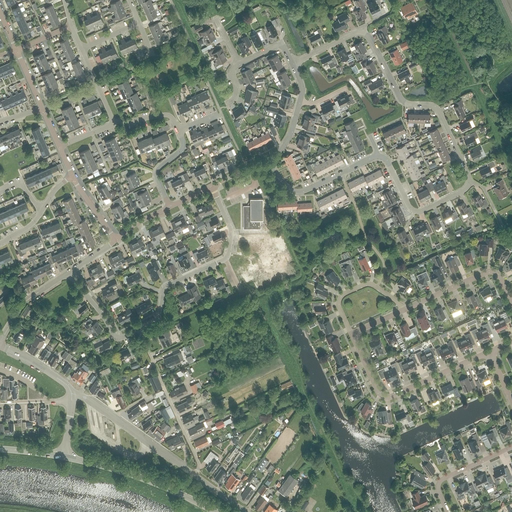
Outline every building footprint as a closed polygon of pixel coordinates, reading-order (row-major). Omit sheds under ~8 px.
[(109,10),(122,5),(119,0),(117,1),(111,4),(112,7),(108,8),(109,10)] [(148,0),(142,3),(144,9),(153,5),(153,6),(156,4),(156,2),(152,3),(150,0),(148,0)] [(359,21),(366,17),(363,11),(366,10),(361,0),(357,0),(354,2),(358,10),(354,12),(359,21)] [(378,6),(381,4),(379,0),(376,0),(367,5),(372,14),(380,10),(378,6)] [(405,17),(406,16),(407,16),(408,18),(417,13),(412,2),(400,8),(405,17)] [(19,7),(12,10),(15,16),(22,13),(21,12),(20,8),(24,7),(23,5),(19,6),(19,7)] [(47,13),(43,14),(44,17),(48,15),(47,14),(55,11),(52,5),(45,8),(47,13)] [(122,5),(109,10),(109,12),(113,10),(114,13),(124,10),(122,5)] [(153,5),(144,9),(147,14),(155,11),(159,10),(158,8),(155,9),(153,6),(153,5)] [(22,13),(15,16),(17,22),(24,18),(22,14),(26,13),(25,10),(21,12),(22,13)] [(97,15),(94,16),(98,25),(103,23),(98,10),(95,11),(97,15)] [(113,20),(117,19),(126,15),(124,10),(114,13),(116,17),(112,19),(113,20)] [(49,19),(45,20),(46,22),(50,21),(50,20),(57,17),(55,11),(47,14),(48,15),(49,19)] [(155,11),(147,14),(149,20),(157,17),(158,17),(161,16),(161,14),(157,15),(155,11)] [(346,12),(339,16),(337,17),(339,21),(332,24),(336,32),(343,28),(344,28),(347,27),(345,23),(350,20),(346,12)] [(89,14),(88,15),(93,27),(98,25),(94,16),(91,17),(89,14)] [(87,19),(84,21),(88,30),(93,27),(88,15),(86,15),(87,19)] [(24,18),(17,22),(20,27),(27,24),(25,20),(29,18),(28,16),(24,18)] [(52,24),(48,26),(49,28),(53,26),(60,23),(57,17),(50,20),(50,21),(52,24)] [(274,27),(278,26),(275,19),(271,21),(273,25),(266,28),(271,37),(278,34),(274,27)] [(27,24),(20,27),(22,33),(29,30),(29,29),(27,26),(31,24),(30,22),(27,24)] [(158,23),(149,27),(151,33),(160,29),(160,30),(164,28),(163,26),(160,28),(158,23)] [(383,44),(390,40),(392,39),(392,38),(391,35),(389,34),(388,35),(386,32),(387,32),(384,26),(378,29),(380,33),(377,34),(379,38),(380,38),(383,44)] [(203,38),(213,33),(210,27),(198,34),(200,36),(202,35),(203,38)] [(29,30),(22,33),(25,39),(32,36),(30,32),(34,30),(33,28),(29,29),(29,30)] [(160,29),(151,33),(154,39),(163,35),(163,36),(167,34),(166,32),(162,34),(160,30),(160,29)] [(320,36),(323,34),(320,29),(317,30),(317,31),(314,32),(315,35),(309,38),(313,44),(322,39),(320,36)] [(261,41),(264,39),(260,31),(256,33),(257,34),(251,37),(255,46),(262,43),(261,41)] [(213,33),(203,38),(205,41),(204,42),(207,46),(213,43),(211,41),(216,38),(213,33)] [(132,40),(129,41),(133,50),(138,48),(132,35),(130,36),(132,40)] [(163,35),(154,39),(156,45),(165,41),(169,40),(168,38),(165,39),(163,36),(163,35)] [(247,47),(252,45),(247,36),(241,39),(243,42),(238,44),(243,53),(249,50),(247,47)] [(62,47),(58,49),(59,51),(63,49),(70,45),(67,39),(60,43),(62,47)] [(124,39),(122,40),(128,52),(133,50),(129,41),(126,43),(124,39)] [(122,44),(119,46),(123,55),(128,52),(122,40),(120,40),(122,44)] [(356,49),(353,50),(356,54),(354,55),(357,60),(362,57),(363,57),(361,54),(364,52),(367,51),(365,47),(364,48),(361,42),(354,46),(356,49)] [(409,47),(406,42),(399,45),(402,51),(409,47)] [(112,48),(109,50),(113,59),(118,57),(113,44),(111,45),(112,48)] [(64,53),(61,54),(62,57),(66,55),(65,54),(72,51),(70,45),(63,49),(64,53)] [(99,54),(100,55),(103,63),(108,61),(102,48),(101,49),(102,53),(99,54)] [(104,48),(102,48),(108,61),(113,59),(109,50),(106,51),(104,48)] [(215,59),(224,54),(221,49),(216,51),(215,49),(208,52),(211,57),(213,56),(215,59)] [(348,63),(354,59),(351,53),(347,55),(344,49),(338,52),(342,61),(346,59),(348,63)] [(395,65),(403,61),(397,49),(389,53),(395,65)] [(35,62),(45,57),(42,50),(36,52),(37,55),(33,57),(35,62)] [(67,59),(63,60),(64,62),(68,60),(75,57),(72,51),(65,54),(66,55),(67,59)] [(222,62),(227,60),(224,54),(215,59),(216,62),(214,63),(215,66),(214,66),(216,69),(223,65),(222,62)] [(100,55),(95,58),(98,65),(103,63),(100,55)] [(271,65),(280,60),(277,55),(271,58),(269,55),(263,58),(266,63),(269,62),(271,65)] [(330,55),(321,60),(324,66),(328,64),(333,61),(334,64),(337,63),(334,57),(331,59),(330,55)] [(37,66),(48,62),(45,57),(35,62),(37,66)] [(278,72),(276,69),(283,66),(280,60),(271,65),(272,68),(273,71),(271,72),(272,74),(273,74),(278,72)] [(74,70),(81,67),(79,61),(72,64),(74,69),(70,70),(71,72),(75,71),(74,70)] [(11,62),(5,65),(9,74),(10,76),(12,75),(11,73),(15,71),(11,62)] [(45,72),(51,69),(50,67),(48,62),(37,66),(40,71),(44,69),(45,72)] [(370,75),(377,71),(373,66),(374,65),(372,62),(368,64),(366,62),(361,64),(363,68),(365,67),(370,75)] [(244,78),(252,74),(250,69),(255,67),(253,63),(246,67),(247,70),(242,73),(244,78)] [(5,65),(0,67),(0,68),(4,76),(3,76),(4,79),(7,78),(5,75),(9,74),(5,65)] [(76,74),(72,76),(73,78),(77,76),(84,73),(81,67),(74,70),(75,71),(76,74)] [(44,81),(54,76),(52,72),(51,69),(45,72),(46,74),(42,76),(44,81)] [(397,74),(401,81),(405,79),(406,82),(410,80),(408,77),(411,76),(408,69),(397,74)] [(280,81),(288,76),(285,71),(279,74),(278,71),(278,72),(273,74),(274,77),(277,75),(278,77),(280,81)] [(246,83),(255,79),(254,77),(258,75),(258,74),(257,72),(252,74),(244,78),(246,83)] [(79,80),(75,82),(76,84),(80,82),(87,79),(84,73),(77,76),(79,80)] [(46,85),(56,81),(54,76),(44,81),(46,85)] [(285,85),(291,82),(288,76),(280,81),(282,84),(283,86),(279,88),(281,90),(286,87),(285,85)] [(119,89),(130,84),(127,80),(117,84),(119,89)] [(373,92),(384,87),(381,80),(370,85),(373,92)] [(56,81),(46,85),(48,90),(58,86),(56,81)] [(122,93),(132,89),(130,84),(119,89),(122,93)] [(18,94),(22,103),(27,100),(23,91),(24,91),(23,89),(21,90),(22,92),(18,94)] [(124,98),(136,92),(134,94),(132,89),(122,93),(124,98)] [(12,96),(13,96),(11,91),(8,92),(10,97),(7,99),(6,99),(10,108),(16,105),(12,96)] [(13,96),(12,96),(16,105),(22,103),(18,94),(17,91),(15,92),(16,95),(13,96)] [(209,100),(210,100),(207,91),(201,93),(207,105),(209,104),(208,102),(209,101),(209,100)] [(128,101),(138,97),(136,92),(124,98),(126,97),(128,101)] [(205,106),(207,105),(201,93),(197,95),(200,104),(203,103),(205,106)] [(6,99),(7,99),(6,96),(5,94),(3,95),(5,100),(1,101),(3,107),(5,110),(10,108),(6,99)] [(197,105),(200,104),(197,95),(192,97),(198,112),(201,111),(200,108),(199,108),(197,105)] [(352,104),(355,103),(351,96),(349,97),(347,95),(342,97),(346,105),(351,103),(352,104)] [(131,106),(140,102),(138,97),(128,101),(131,106)] [(198,112),(192,97),(186,100),(188,102),(190,108),(191,108),(193,107),(195,110),(196,113),(198,113),(198,112)] [(344,107),(346,105),(342,97),(337,100),(338,103),(335,104),(339,112),(345,109),(344,107)] [(97,113),(101,111),(99,105),(101,105),(99,100),(92,103),(97,113)] [(458,118),(465,114),(461,106),(463,105),(461,100),(455,102),(457,106),(453,107),(458,118)] [(133,111),(142,106),(140,102),(131,106),(133,111)] [(192,111),(191,108),(190,108),(188,102),(183,104),(188,116),(190,115),(189,112),(192,111)] [(92,115),(97,113),(92,103),(88,105),(92,115)] [(330,114),(335,111),(331,103),(326,105),(330,114)] [(186,117),(188,116),(183,104),(178,106),(182,115),(184,114),(186,117)] [(87,117),(92,115),(88,105),(83,107),(87,117)] [(326,105),(325,106),(321,108),(324,114),(321,115),(324,121),(327,120),(327,119),(325,116),(328,115),(330,114),(326,105)] [(63,115),(73,110),(72,106),(61,110),(63,115)] [(243,117),(247,113),(242,106),(237,109),(243,117)] [(238,120),(243,117),(237,109),(233,113),(238,120)] [(65,119),(76,115),(73,110),(63,115),(65,119)] [(318,122),(320,116),(311,114),(310,117),(305,115),(304,121),(314,124),(314,121),(318,122)] [(67,124),(77,120),(76,115),(65,119),(67,124)] [(469,121),(474,119),(472,116),(466,119),(467,122),(459,125),(462,132),(472,128),(469,121)] [(69,129),(80,124),(77,120),(67,124),(69,129)] [(217,121),(214,122),(220,136),(225,134),(222,125),(219,127),(217,123),(218,123),(217,121)] [(313,127),(314,124),(304,121),(302,127),(307,129),(307,131),(315,134),(317,128),(313,127)] [(353,121),(345,125),(347,129),(347,130),(345,131),(348,135),(355,152),(364,148),(357,132),(358,131),(353,121)] [(214,122),(210,124),(211,126),(213,125),(215,128),(212,130),(215,138),(220,136),(214,122)] [(402,124),(397,126),(401,133),(406,131),(402,124)] [(397,126),(392,128),(396,136),(401,133),(397,126)] [(40,127),(32,130),(34,137),(42,134),(40,130),(41,130),(40,127)] [(15,129),(12,130),(13,131),(16,139),(18,143),(21,142),(18,137),(21,136),(22,138),(25,137),(22,130),(20,131),(19,128),(15,130),(15,129)] [(202,134),(201,131),(198,132),(196,128),(193,129),(199,142),(200,145),(205,143),(204,140),(202,134)] [(207,128),(205,129),(210,141),(215,138),(212,130),(208,131),(207,128)] [(392,128),(387,131),(391,138),(396,136),(392,128)] [(437,128),(429,132),(432,137),(439,133),(437,128)] [(193,134),(190,136),(195,147),(200,145),(199,142),(193,129),(193,131),(192,131),(193,134)] [(202,134),(204,140),(205,143),(210,141),(205,129),(203,130),(205,133),(202,134)] [(10,141),(16,139),(13,131),(9,133),(9,132),(6,133),(6,134),(7,134),(10,141)] [(387,131),(382,133),(386,140),(391,138),(387,131)] [(467,147),(477,142),(475,139),(478,137),(475,132),(470,134),(471,137),(464,140),(467,147)] [(43,133),(42,134),(34,137),(37,143),(44,140),(43,136),(44,136),(43,133)] [(166,145),(171,143),(166,133),(162,135),(166,145)] [(313,141),(315,136),(306,133),(305,136),(300,135),(299,141),(308,143),(309,140),(313,141)] [(439,133),(432,137),(434,142),(441,138),(439,133)] [(4,144),(10,141),(7,134),(6,134),(3,136),(3,135),(0,135),(0,136),(0,137),(4,144)] [(162,147),(166,145),(162,135),(157,137),(162,147)] [(152,139),(153,139),(151,136),(147,138),(151,148),(156,146),(152,139)] [(256,136),(255,137),(259,146),(263,144),(260,137),(257,138),(256,136)] [(157,149),(162,147),(157,137),(153,139),(152,139),(156,146),(157,149)] [(107,147),(117,142),(115,138),(105,142),(107,147)] [(147,150),(151,148),(147,138),(142,140),(147,150)] [(441,138),(434,142),(436,147),(443,143),(441,138)] [(45,139),(44,140),(37,143),(40,149),(47,146),(45,143),(47,142),(45,139)] [(142,152),(147,150),(142,140),(137,142),(142,152)] [(248,141),(246,142),(247,144),(250,151),(255,148),(251,141),(249,143),(248,141)] [(308,146),(308,143),(299,141),(297,146),(302,148),(301,151),(309,153),(310,147),(308,146)] [(109,151),(119,147),(117,142),(107,147),(109,151)] [(405,145),(396,149),(399,154),(408,150),(407,150),(406,147),(409,145),(408,143),(405,144),(405,145)] [(443,143),(436,147),(438,152),(446,148),(443,143)] [(48,146),(47,146),(40,149),(42,155),(42,156),(43,158),(47,156),(46,154),(50,152),(48,149),(49,148),(48,146)] [(480,152),(482,151),(480,146),(474,149),(475,152),(471,154),(474,161),(479,159),(478,156),(481,154),(480,152)] [(105,159),(121,151),(119,147),(109,151),(110,154),(107,155),(104,156),(105,159)] [(408,150),(399,154),(401,160),(403,159),(410,156),(410,155),(408,152),(412,150),(411,148),(407,150),(408,150)] [(446,148),(438,152),(441,157),(448,153),(446,148)] [(81,158),(91,154),(89,149),(79,153),(81,158)] [(105,159),(106,161),(109,159),(109,157),(111,156),(113,160),(123,156),(121,151),(105,159)] [(221,158),(225,167),(230,164),(227,159),(230,158),(230,157),(228,152),(222,154),(224,157),(221,158)] [(291,154),(284,158),(286,162),(293,159),(292,156),(294,155),(293,153),(291,154)] [(334,153),(331,154),(333,157),(334,157),(339,166),(344,163),(340,154),(335,156),(334,153)] [(448,153),(441,157),(443,161),(450,158),(448,153)] [(83,163),(93,158),(91,154),(81,158),(83,163)] [(410,156),(403,159),(406,164),(414,160),(415,161),(418,159),(417,157),(414,159),(412,155),(410,155),(410,156)] [(288,166),(295,163),(294,161),(298,158),(297,156),(293,159),(286,162),(288,166)] [(328,156),(326,157),(328,160),(329,160),(333,168),(339,166),(334,157),(333,157),(330,159),(328,156)] [(85,167),(95,163),(93,158),(83,163),(85,167)] [(225,167),(221,158),(216,161),(215,158),(212,159),(214,165),(217,163),(220,169),(225,167)] [(323,158),(321,159),(323,163),(324,162),(328,171),(333,168),(329,160),(328,160),(325,162),(323,158)] [(414,160),(406,164),(408,170),(417,166),(421,165),(419,162),(416,164),(415,161),(414,160)] [(318,161),(316,162),(316,163),(317,165),(318,165),(323,174),(328,171),(324,162),(323,163),(320,164),(318,161)] [(490,168),(496,166),(493,161),(486,164),(488,167),(480,170),(483,177),(489,174),(489,175),(492,173),(490,168)] [(99,171),(98,170),(97,168),(97,167),(95,163),(85,167),(88,172),(91,170),(93,174),(99,171)] [(313,163),(310,165),(312,168),(313,168),(318,176),(323,174),(318,165),(317,165),(314,167),(313,164),(313,163)] [(51,168),(54,175),(57,174),(57,175),(60,173),(59,170),(61,168),(59,164),(51,168)] [(206,170),(208,169),(206,164),(203,165),(204,168),(199,170),(203,179),(208,176),(206,170)] [(299,166),(290,171),(292,175),(299,171),(298,169),(300,168),(299,166)] [(417,166),(408,170),(410,175),(419,171),(419,172),(423,170),(422,168),(418,169),(417,166)] [(51,168),(44,171),(47,178),(51,176),(51,177),(54,176),(54,175),(51,168)] [(203,179),(199,170),(196,172),(195,169),(190,171),(193,176),(195,175),(198,181),(203,179)] [(129,182),(138,178),(135,173),(130,175),(127,170),(122,172),(125,180),(128,179),(129,182)] [(380,170),(375,172),(379,181),(380,180),(383,179),(385,182),(387,181),(385,178),(384,178),(380,170)] [(44,171),(38,173),(41,180),(44,179),(45,180),(48,179),(47,178),(44,171)] [(419,171),(410,175),(413,180),(421,176),(422,177),(425,175),(425,176),(428,175),(427,173),(425,174),(424,173),(421,175),(419,172),(419,171)] [(382,184),(380,180),(379,181),(375,172),(370,175),(374,183),(375,183),(378,182),(379,185),(382,184)] [(38,173),(32,176),(35,183),(39,182),(39,183),(42,181),(41,180),(38,173)] [(179,180),(176,181),(180,189),(185,187),(183,181),(186,180),(183,174),(180,176),(178,177),(179,180)] [(364,178),(365,177),(363,175),(358,178),(362,187),(363,190),(364,190),(365,193),(367,192),(364,186),(368,184),(364,178)] [(365,177),(364,178),(368,184),(369,186),(373,184),(374,188),(377,186),(375,183),(374,183),(370,175),(365,177)] [(438,183),(442,191),(447,188),(444,182),(447,181),(444,175),(441,177),(439,178),(441,182),(438,183)] [(32,176),(26,179),(29,186),(32,185),(33,186),(36,184),(35,183),(32,176)] [(442,191),(438,183),(435,177),(433,178),(436,184),(433,186),(431,182),(428,183),(431,189),(434,187),(437,193),(442,191)] [(138,178),(129,182),(130,185),(128,186),(130,191),(135,188),(134,186),(140,183),(138,178)] [(358,178),(353,181),(357,189),(356,190),(358,193),(361,192),(359,188),(362,187),(358,178)] [(172,179),(167,182),(170,187),(173,186),(175,192),(180,189),(176,181),(174,182),(173,180),(172,179)] [(499,199),(507,195),(505,191),(502,185),(504,184),(502,180),(497,183),(498,186),(493,189),(495,192),(496,192),(499,199)] [(109,187),(108,184),(107,181),(102,184),(103,187),(97,190),(100,195),(108,191),(107,188),(109,187)] [(353,181),(348,183),(352,192),(351,192),(353,196),(355,194),(354,191),(356,190),(357,189),(353,181)] [(428,190),(431,189),(428,183),(425,185),(427,189),(424,190),(422,187),(420,188),(426,199),(431,197),(428,190)] [(343,188),(338,191),(342,200),(343,199),(346,198),(348,201),(350,200),(348,196),(347,197),(343,188)] [(385,199),(393,195),(390,189),(388,191),(387,188),(379,192),(381,197),(383,196),(385,199)] [(421,202),(426,199),(420,188),(419,189),(420,192),(417,194),(421,202)] [(108,191),(100,195),(103,200),(108,197),(110,200),(115,197),(113,192),(110,193),(108,191)] [(140,200),(149,196),(146,191),(141,194),(139,191),(134,193),(136,198),(139,197),(140,200)] [(338,191),(333,194),(337,203),(338,202),(341,201),(343,204),(345,203),(343,199),(342,200),(338,191)] [(333,194),(327,196),(332,205),(333,205),(336,203),(337,207),(340,205),(338,202),(337,203),(333,194)] [(393,201),(396,200),(393,195),(385,199),(386,202),(384,203),(387,208),(394,204),(394,203),(393,201)] [(482,209),(488,206),(485,199),(482,201),(479,195),(472,198),(477,207),(481,205),(482,209)] [(141,203),(139,204),(141,209),(146,206),(145,204),(151,201),(149,196),(140,200),(141,203)] [(327,196),(322,199),(327,208),(328,207),(331,206),(332,209),(335,208),(333,205),(332,205),(327,196)] [(66,208),(74,204),(72,198),(63,202),(66,208)] [(113,214),(122,209),(121,207),(123,205),(119,198),(112,202),(115,207),(111,209),(113,214)] [(260,220),(263,220),(263,199),(250,199),(250,206),(247,206),(247,229),(260,229),(260,220)] [(322,199),(317,202),(321,211),(325,208),(327,212),(329,211),(328,207),(327,208),(322,199)] [(25,202),(19,205),(22,213),(25,211),(26,212),(29,211),(25,202)] [(468,217),(473,214),(470,207),(467,208),(464,203),(457,206),(461,215),(466,212),(468,217)] [(68,213),(77,210),(74,204),(66,208),(68,213)] [(207,215),(214,212),(210,204),(203,207),(202,206),(196,209),(199,215),(194,217),(197,222),(201,220),(200,217),(206,214),(207,215)] [(19,205),(13,208),(16,215),(19,214),(20,215),(22,214),(22,213),(19,205)] [(393,216),(402,212),(399,207),(391,211),(390,209),(387,210),(390,214),(392,213),(393,216)] [(13,208),(7,211),(10,218),(13,216),(14,218),(16,216),(16,215),(13,208)] [(122,209),(113,214),(116,219),(122,216),(125,220),(130,218),(126,211),(124,212),(122,209)] [(453,220),(458,217),(455,212),(452,213),(450,209),(442,214),(445,220),(451,217),(453,220)] [(71,219),(79,215),(77,210),(68,213),(71,219)] [(7,211),(0,213),(4,221),(7,219),(7,220),(10,219),(10,218),(7,211)] [(391,229),(401,224),(400,223),(405,221),(404,218),(404,217),(402,212),(393,216),(395,220),(393,221),(394,223),(390,225),(391,227),(390,227),(391,229)] [(82,221),(79,215),(71,219),(74,225),(76,224),(82,221)] [(443,229),(445,228),(442,221),(440,223),(437,216),(430,220),(434,229),(441,226),(443,229)] [(189,232),(192,230),(189,225),(187,226),(183,217),(177,220),(182,230),(187,227),(189,232)] [(212,228),(220,224),(217,218),(206,224),(207,226),(206,227),(208,232),(213,229),(212,228)] [(79,230),(88,226),(85,220),(82,221),(76,224),(79,230)] [(176,233),(182,230),(177,220),(171,223),(176,233)] [(202,222),(196,225),(198,230),(205,227),(202,222)] [(62,235),(64,234),(62,230),(59,223),(53,225),(56,233),(56,232),(60,231),(62,235)] [(427,234),(432,232),(429,226),(426,227),(424,223),(419,226),(423,234),(426,232),(427,234)] [(58,236),(56,232),(56,233),(53,225),(47,228),(50,235),(51,235),(54,233),(56,237),(58,236)] [(160,239),(165,236),(166,236),(165,236),(160,225),(154,228),(160,239)] [(81,235),(90,231),(88,226),(79,230),(81,235)] [(420,235),(423,234),(419,226),(413,229),(415,233),(413,234),(416,241),(421,238),(420,235)] [(52,239),(51,235),(50,235),(47,228),(41,230),(42,233),(44,237),(48,236),(50,240),(52,239)] [(157,240),(160,239),(154,228),(148,231),(153,240),(151,241),(151,243),(149,244),(151,249),(154,248),(153,246),(158,244),(158,243),(157,240)] [(464,228),(455,232),(457,237),(466,233),(464,228)] [(411,244),(414,242),(410,235),(407,236),(404,230),(397,233),(402,243),(409,240),(411,244)] [(82,242),(93,237),(90,231),(81,235),(77,237),(78,240),(83,238),(84,241),(82,242)] [(333,237),(340,240),(342,236),(334,231),(331,235),(333,237)] [(215,242),(222,239),(220,233),(208,238),(210,241),(213,239),(215,242)] [(255,270),(261,287),(298,273),(295,265),(292,266),(291,263),(295,261),(284,233),(273,237),(278,249),(271,251),(275,261),(265,265),(262,257),(254,260),(258,269),(255,270)] [(42,246),(41,244),(38,237),(35,238),(34,237),(31,238),(32,239),(35,247),(36,250),(38,249),(38,248),(42,246)] [(77,243),(81,252),(84,251),(82,245),(85,244),(87,247),(95,243),(93,237),(82,242),(78,244),(77,243)] [(29,249),(35,247),(32,239),(28,241),(28,240),(25,241),(26,242),(29,249)] [(140,252),(146,249),(140,239),(135,242),(140,252)] [(486,239),(486,244),(480,244),(480,245),(479,245),(478,246),(478,248),(479,249),(480,249),(479,250),(480,250),(480,254),(487,255),(488,249),(489,249),(489,246),(492,247),(493,239),(486,239)] [(20,246),(17,247),(16,248),(19,253),(22,252),(23,254),(26,253),(25,251),(29,249),(26,242),(22,243),(22,242),(19,243),(20,246)] [(134,255),(140,252),(135,242),(128,245),(134,255)] [(78,253),(81,252),(77,243),(72,245),(73,247),(69,248),(73,257),(79,254),(78,253)] [(67,259),(73,257),(69,248),(63,251),(67,259)] [(495,257),(501,259),(503,256),(507,258),(510,253),(505,251),(499,248),(495,257)] [(473,262),(472,256),(474,255),(472,249),(469,250),(470,252),(464,254),(467,264),(473,262)] [(200,261),(208,257),(205,250),(198,253),(197,251),(193,253),(196,259),(198,258),(200,261)] [(8,251),(2,254),(5,261),(6,261),(9,259),(11,263),(13,262),(12,258),(11,258),(8,251)] [(61,262),(58,253),(56,251),(54,252),(55,254),(52,256),(51,253),(48,254),(49,257),(53,264),(55,263),(55,265),(61,262)] [(63,251),(58,253),(61,262),(67,259),(63,251)] [(119,265),(125,262),(120,252),(114,255),(119,265)] [(359,260),(363,270),(369,267),(366,260),(369,258),(366,252),(363,253),(364,257),(359,260)] [(171,274),(177,271),(173,264),(176,262),(172,254),(169,256),(171,260),(169,261),(170,265),(167,267),(171,274)] [(185,268),(190,265),(185,254),(182,255),(184,259),(181,260),(185,268)] [(442,265),(437,254),(431,258),(432,261),(435,260),(438,267),(442,265)] [(113,268),(119,265),(114,255),(108,258),(113,268)] [(449,266),(452,272),(458,269),(457,266),(461,265),(456,255),(453,257),(453,258),(445,262),(447,266),(449,266)] [(53,264),(49,257),(47,258),(47,260),(45,261),(47,264),(43,266),(41,261),(42,263),(42,264),(47,274),(53,271),(50,265),(53,264)] [(353,266),(350,259),(345,262),(346,265),(341,268),(343,271),(342,272),(342,273),(343,276),(344,276),(345,276),(345,277),(352,274),(350,268),(353,266)] [(41,276),(47,274),(42,264),(42,263),(41,261),(39,262),(41,267),(37,268),(37,266),(36,266),(41,276)] [(152,281),(160,277),(156,270),(159,268),(156,261),(152,263),(153,267),(147,270),(152,281)] [(36,266),(37,266),(35,263),(33,264),(35,269),(31,271),(33,274),(35,279),(36,279),(41,276),(36,266)] [(93,267),(98,277),(105,274),(100,264),(93,267)] [(93,280),(98,277),(93,267),(87,270),(92,279),(87,281),(89,287),(95,284),(93,280)] [(437,281),(444,278),(440,268),(433,271),(434,273),(431,275),(433,280),(437,279),(437,281)] [(125,284),(128,283),(130,286),(142,280),(139,274),(141,273),(139,269),(134,271),(135,274),(128,277),(127,276),(125,277),(124,277),(123,280),(125,284)] [(25,287),(31,285),(26,274),(25,271),(23,272),(25,277),(21,279),(21,277),(18,279),(21,286),(24,285),(25,287)] [(37,282),(36,279),(35,279),(33,274),(31,271),(29,272),(31,275),(27,276),(26,274),(31,285),(37,282)] [(340,281),(337,276),(336,276),(333,272),(325,277),(330,283),(333,281),(335,285),(340,281)] [(419,280),(417,281),(420,289),(428,285),(425,280),(429,278),(426,272),(417,276),(419,280)] [(217,290),(226,287),(222,279),(217,282),(214,276),(203,281),(207,289),(215,286),(217,290)] [(402,277),(397,284),(400,286),(400,285),(402,286),(399,289),(405,293),(410,285),(405,281),(404,282),(403,281),(404,279),(402,277)] [(112,287),(117,285),(115,281),(108,284),(109,288),(102,291),(105,298),(115,294),(112,287)] [(325,298),(328,292),(322,289),(324,286),(318,283),(315,289),(318,290),(316,295),(320,297),(320,296),(325,298)] [(182,306),(200,297),(195,286),(187,290),(189,293),(178,298),(182,306)] [(480,292),(479,293),(481,296),(482,295),(484,299),(490,296),(492,299),(498,296),(495,289),(491,291),(489,286),(485,288),(486,289),(480,292)] [(466,298),(471,308),(477,305),(478,307),(482,306),(477,296),(474,297),(473,295),(466,298)] [(149,308),(152,306),(149,299),(145,301),(146,302),(135,307),(139,315),(146,311),(149,309),(149,308)] [(462,313),(466,311),(463,305),(459,306),(457,301),(451,303),(450,303),(447,304),(449,308),(452,313),(461,309),(462,313)] [(315,310),(316,313),(326,313),(325,306),(319,306),(319,303),(312,303),(313,310),(315,310)] [(80,304),(73,310),(77,314),(80,312),(82,315),(89,309),(85,304),(82,306),(80,304)] [(27,318),(33,309),(28,306),(21,317),(25,320),(26,317),(27,318)] [(441,307),(434,311),(438,320),(445,317),(447,320),(450,318),(447,313),(444,314),(441,307)] [(130,316),(132,315),(129,308),(125,310),(127,313),(118,317),(121,324),(131,319),(130,316)] [(498,321),(502,330),(508,327),(506,323),(510,321),(505,312),(499,315),(501,319),(498,321)] [(419,323),(422,329),(430,326),(431,328),(434,327),(431,321),(428,323),(427,320),(427,319),(426,319),(424,315),(418,318),(420,322),(419,323)] [(333,330),(329,320),(325,322),(323,318),(317,321),(321,329),(323,328),(326,334),(333,330)] [(502,330),(498,321),(495,322),(494,318),(488,321),(492,329),(495,328),(497,332),(502,330)] [(94,336),(102,330),(98,326),(99,325),(97,322),(93,324),(91,321),(85,326),(88,331),(87,332),(89,335),(92,333),(94,336)] [(414,335),(418,334),(415,327),(409,329),(406,323),(400,326),(404,336),(413,332),(414,335)] [(485,340),(491,338),(489,333),(491,332),(488,325),(483,327),(484,329),(481,331),(485,340)] [(22,338),(26,331),(18,326),(14,332),(15,333),(13,338),(15,339),(14,340),(18,342),(20,337),(22,338)] [(485,340),(481,331),(478,332),(476,328),(471,331),(475,339),(478,338),(480,343),(485,340)] [(163,347),(172,343),(169,336),(170,335),(168,330),(162,333),(164,336),(159,339),(163,347)] [(398,344),(403,342),(400,336),(396,338),(394,332),(389,334),(388,334),(384,336),(386,340),(387,340),(389,344),(396,341),(398,344)] [(467,348),(473,346),(470,340),(472,339),(470,333),(464,336),(466,339),(463,340),(467,348)] [(39,350),(45,341),(37,336),(31,345),(32,345),(28,351),(35,355),(38,349),(39,350)] [(338,342),(339,342),(337,338),(334,339),(332,336),(326,338),(329,344),(330,344),(333,352),(341,348),(338,342)] [(374,349),(378,356),(383,353),(380,347),(382,346),(378,338),(369,343),(372,349),(374,349)] [(467,348),(463,340),(458,343),(456,339),(453,341),(456,346),(459,345),(461,351),(467,348)] [(449,357),(454,354),(452,348),(454,347),(451,340),(449,342),(449,343),(447,344),(448,347),(445,348),(449,357)] [(103,353),(112,349),(110,345),(111,345),(109,341),(102,344),(101,341),(93,345),(96,350),(100,349),(101,350),(102,349),(103,353)] [(49,356),(51,353),(50,352),(50,351),(49,351),(52,347),(48,345),(40,357),(44,360),(47,355),(49,356)] [(432,362),(435,361),(433,355),(436,354),(432,347),(430,348),(431,351),(425,353),(430,363),(432,361),(432,362)] [(449,357),(445,348),(441,350),(440,347),(435,349),(438,355),(440,354),(443,359),(449,357)] [(130,359),(135,356),(132,350),(129,352),(128,348),(118,352),(121,360),(129,356),(130,359)] [(178,355),(181,354),(179,349),(172,351),(174,355),(164,360),(167,368),(181,362),(178,355)] [(54,366),(59,358),(56,356),(59,353),(56,351),(53,355),(53,354),(48,362),(51,364),(53,366),(54,366)] [(66,351),(61,357),(70,362),(69,364),(67,363),(62,370),(67,374),(72,367),(74,369),(77,364),(70,359),(72,356),(66,351)] [(430,363),(425,353),(422,355),(421,351),(416,354),(419,362),(422,360),(424,366),(427,364),(430,363)] [(349,365),(346,358),(343,359),(340,353),(333,356),(336,362),(339,370),(349,365)] [(414,370),(417,369),(415,364),(417,362),(413,353),(410,355),(411,356),(413,359),(410,360),(407,362),(411,371),(414,370)] [(411,371),(407,362),(404,363),(403,361),(398,363),(401,370),(404,369),(406,374),(409,373),(409,372),(411,371)] [(389,370),(393,379),(396,378),(396,379),(399,377),(396,372),(399,371),(395,363),(391,365),(392,369),(389,370)] [(83,369),(86,366),(84,364),(81,368),(80,367),(76,374),(74,373),(71,378),(76,381),(83,370),(83,369)] [(86,372),(89,368),(86,366),(83,369),(83,370),(76,381),(81,384),(84,379),(88,373),(86,372)] [(384,368),(377,371),(382,380),(383,379),(383,378),(385,377),(388,382),(391,381),(390,380),(393,379),(389,370),(386,372),(384,368)] [(485,370),(482,371),(482,372),(476,374),(479,380),(475,382),(478,388),(482,386),(480,383),(489,379),(486,373),(487,373),(485,370)] [(357,382),(356,378),(355,379),(352,372),(344,376),(342,373),(336,375),(339,381),(344,379),(347,386),(353,383),(354,384),(357,382)] [(93,374),(88,380),(92,383),(96,377),(93,374)] [(156,390),(161,387),(156,375),(149,378),(154,389),(155,388),(156,390)] [(467,378),(460,381),(464,391),(472,388),(473,390),(476,388),(473,381),(470,383),(467,378)] [(9,380),(9,379),(3,379),(3,389),(1,389),(2,390),(1,391),(1,392),(2,393),(2,398),(7,398),(7,387),(9,387),(9,380)] [(136,379),(131,382),(132,385),(128,387),(133,395),(140,392),(137,386),(140,385),(136,379)] [(14,385),(13,380),(9,380),(9,387),(9,389),(11,389),(11,394),(12,394),(12,398),(17,398),(17,394),(18,394),(17,385),(14,385)] [(100,386),(101,384),(100,384),(99,382),(97,380),(89,390),(96,395),(100,388),(98,386),(99,385),(100,386)] [(451,383),(441,388),(445,396),(453,392),(456,396),(460,394),(457,388),(454,390),(451,383)] [(195,384),(190,386),(193,393),(199,391),(195,384)] [(175,399),(187,393),(184,386),(179,388),(178,387),(175,389),(175,390),(171,392),(172,393),(171,394),(172,398),(174,397),(175,399)] [(363,396),(360,389),(355,392),(353,389),(347,392),(350,397),(353,396),(354,399),(363,396)] [(119,390),(112,393),(114,398),(115,397),(117,396),(118,396),(121,395),(121,394),(119,390)] [(438,402),(442,400),(438,392),(435,394),(434,391),(428,394),(432,402),(437,400),(438,402)] [(127,406),(121,394),(121,395),(118,396),(117,396),(115,397),(119,404),(121,409),(127,406)] [(189,405),(193,403),(190,397),(186,399),(187,401),(176,406),(180,413),(191,408),(189,405)] [(421,413),(426,411),(424,405),(420,406),(417,399),(410,402),(414,411),(419,409),(421,413)] [(369,411),(372,406),(366,402),(365,404),(361,411),(364,413),(362,416),(367,419),(371,413),(369,411)] [(360,404),(357,410),(361,412),(361,411),(365,404),(362,403),(361,404),(360,404)] [(136,417),(143,412),(139,406),(132,411),(128,414),(131,419),(135,416),(136,417)] [(47,413),(47,412),(46,412),(45,407),(41,407),(41,411),(40,411),(40,416),(37,416),(38,418),(38,420),(38,425),(44,425),(44,419),(47,419),(47,415),(48,415),(47,414),(47,413)] [(21,423),(21,417),(23,417),(23,413),(21,413),(21,409),(15,409),(16,418),(17,418),(17,423),(14,423),(14,426),(19,426),(19,423),(21,423)] [(166,410),(161,412),(165,420),(170,417),(166,410)] [(386,411),(378,412),(379,418),(377,418),(377,423),(388,421),(388,424),(392,424),(391,415),(387,415),(386,411)] [(408,422),(411,420),(408,414),(405,415),(404,411),(395,415),(398,421),(400,421),(401,421),(403,420),(404,419),(406,418),(408,422)] [(200,422),(205,420),(204,416),(199,419),(197,416),(193,418),(191,414),(182,418),(186,426),(194,422),(194,421),(198,419),(200,422)] [(157,420),(154,417),(150,419),(142,425),(146,430),(154,424),(153,424),(157,420)] [(222,420),(215,424),(218,429),(225,426),(224,422),(222,420)] [(165,431),(169,426),(164,422),(160,427),(162,428),(160,429),(157,427),(152,432),(161,440),(166,434),(163,431),(164,430),(165,431)] [(202,432),(201,430),(206,428),(203,422),(195,426),(196,427),(190,430),(190,431),(189,432),(191,436),(193,436),(193,437),(202,432)] [(500,430),(503,438),(511,435),(509,430),(511,428),(509,422),(506,423),(507,427),(500,430)] [(5,430),(5,434),(14,434),(14,430),(14,424),(9,424),(9,430),(5,430)] [(491,444),(497,441),(495,436),(497,435),(494,428),(489,430),(491,433),(487,435),(486,433),(480,436),(483,442),(489,439),(491,444)] [(472,452),(479,449),(476,442),(479,440),(476,434),(473,435),(473,437),(472,438),(473,441),(468,443),(472,452)] [(181,446),(185,444),(182,438),(180,439),(179,435),(167,441),(171,449),(180,445),(181,446)] [(198,448),(209,443),(206,436),(194,442),(194,443),(196,448),(198,447),(198,448)] [(452,451),(457,460),(463,456),(460,449),(463,447),(460,440),(454,443),(456,449),(452,451)] [(236,459),(227,471),(231,474),(239,464),(238,463),(244,455),(240,451),(235,458),(236,459)] [(446,464),(449,463),(444,451),(435,455),(438,459),(437,460),(439,464),(443,462),(443,461),(445,461),(446,464)] [(218,457),(213,453),(208,458),(211,461),(206,468),(212,473),(219,464),(215,461),(218,457)] [(264,458),(256,469),(260,471),(267,461),(264,458)] [(429,475),(435,471),(428,462),(422,466),(429,475)] [(507,473),(504,467),(499,469),(503,478),(505,477),(508,484),(511,482),(511,480),(511,479),(511,477),(510,472),(507,473)] [(221,483),(227,474),(221,469),(214,478),(221,483)] [(497,478),(496,478),(494,479),(497,485),(499,484),(498,480),(503,478),(499,469),(494,472),(497,478)] [(422,488),(426,481),(421,478),(423,474),(416,471),(414,474),(416,475),(410,485),(414,487),(416,485),(422,488)] [(236,486),(240,480),(232,474),(227,481),(228,481),(225,486),(231,490),(235,486),(236,486)] [(286,497),(298,480),(290,474),(278,491),(286,497)] [(484,474),(480,476),(484,485),(487,490),(494,487),(493,485),(494,484),(491,478),(488,479),(486,474),(484,475),(484,474)] [(479,487),(484,485),(480,476),(476,478),(477,478),(475,479),(477,484),(474,486),(477,492),(480,491),(479,487)] [(462,484),(466,493),(469,492),(470,495),(473,494),(476,493),(473,486),(470,488),(467,482),(466,483),(462,484)] [(263,496),(268,488),(263,484),(257,492),(263,496)] [(463,495),(466,493),(462,484),(458,486),(458,487),(457,487),(459,493),(456,494),(459,501),(462,499),(465,498),(463,495)] [(248,500),(255,490),(248,486),(242,496),(243,496),(242,498),(246,501),(246,499),(248,500)] [(428,503),(424,495),(420,497),(418,491),(412,494),(414,500),(412,501),(416,509),(428,503)] [(263,508),(267,501),(261,497),(257,502),(258,503),(255,507),(259,510),(262,507),(263,508)] [(304,510),(309,502),(304,499),(299,506),(304,510)]
